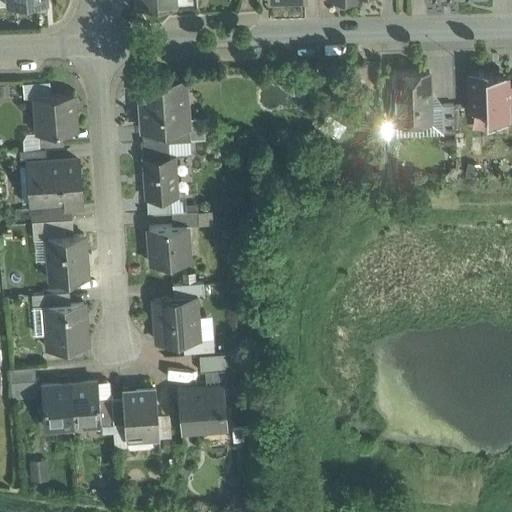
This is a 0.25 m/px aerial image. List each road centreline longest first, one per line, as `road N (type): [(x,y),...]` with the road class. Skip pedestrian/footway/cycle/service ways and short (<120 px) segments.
road 1 (residential): [(97,46),(511,33)]
road 2 (residential): [(97,46),(116,340)]
